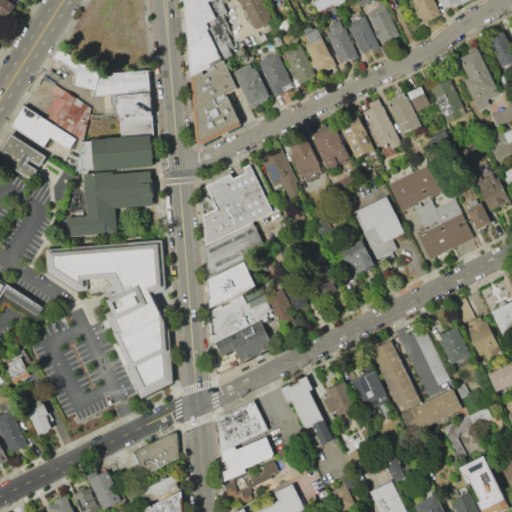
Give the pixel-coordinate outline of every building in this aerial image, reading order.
[(0,12),(0,0),(15,0),(19,2),(9,18),(0,12)] [(185,0),(226,0),(227,1),(222,3),(227,12),(223,14),(229,27),(225,29),(230,39),(225,42),(231,55),(190,74),(185,0)] [(242,0),(263,0),(273,22),(256,30),(242,0)] [(342,0),(318,12),(312,0),(342,0)] [(433,0),(441,14),(425,22),(422,16),(418,18),(415,11),(418,9),(413,0),(433,0)] [(439,0),(458,0),(460,3),(454,6),(453,4),(444,9),(439,0)] [(385,3),(400,33),(383,42),(381,38),(379,39),(375,31),(377,30),(368,14),(377,9),(376,8),(385,3)] [(331,7),(333,13),(326,17),(323,11),(331,7)] [(348,24),(364,15),(380,47),(372,51),(371,48),(362,53),(348,24)] [(290,17),(293,24),(281,30),(278,22),(290,17)] [(341,20),(359,57),(351,61),(350,58),(341,62),(328,35),(332,33),(329,26),(341,20)] [(317,28),(321,36),(309,42),(305,33),(317,28)] [(488,39),(504,32),(511,48),(511,61),(502,67),(488,39)] [(266,34),(268,39),(261,42),(259,37),(266,34)] [(279,36),(282,44),(276,46),(273,39),(279,36)] [(322,38),(336,65),(320,74),(317,67),(314,68),(311,61),(313,59),(306,46),(322,38)] [(300,44),(316,75),(299,83),(296,78),(293,80),(289,72),(293,70),(284,53),(300,44)] [(76,73),(75,85),(95,90),(99,74),(61,49),(56,60),(76,73)] [(478,49),(499,93),(487,99),(489,104),(479,109),(455,61),(478,49)] [(258,61),(278,52),(292,82),(283,87),(285,91),(274,96),(258,61)] [(191,77),(223,60),(237,87),(226,94),(239,123),(206,141),(196,141),(191,77)] [(236,72),(251,65),(253,68),(256,67),(270,98),(252,106),(236,72)] [(94,96),(101,75),(149,71),(150,92),(94,96)] [(431,88),(449,80),(466,114),(448,123),(431,88)] [(56,84),(91,106),(85,139),(49,117),(52,113),(47,110),(57,95),(51,92),(56,84)] [(407,92),(420,86),(429,104),(416,111),(407,92)] [(385,101),(404,92),(420,125),(402,134),(385,101)] [(118,96),(150,93),(152,114),(118,117),(117,104),(118,103),(118,96)] [(362,112),(372,107),(369,103),(379,98),(402,144),(393,148),(390,142),(379,147),(362,112)] [(492,114),(509,106),(508,104),(511,102),(511,119),(498,126),(492,114)] [(12,125),(24,105),(77,138),(70,149),(51,137),(46,146),(12,125)] [(338,120),(356,112),(376,152),(369,155),(368,151),(356,157),(338,120)] [(120,118),(151,115),(153,133),(121,136),(120,118)] [(311,134),(333,123),(350,157),(328,168),(311,134)] [(488,139),(511,128),(511,153),(498,160),(488,139)] [(426,138),(445,129),(448,136),(429,145),(426,138)] [(0,152),(11,134),(40,152),(35,161),(30,158),(26,164),(36,169),(31,178),(0,158),(0,152)] [(155,135),(158,166),(92,171),(92,174),(115,172),(115,174),(154,171),(157,205),(118,209),(120,233),(71,238),(69,218),(91,216),(88,174),(86,153),(88,153),(87,141),(155,135)] [(306,136),(324,172),(306,180),(303,173),(300,174),(290,154),(293,153),(289,145),(306,136)] [(283,150),(303,191),(288,198),(283,186),(276,190),(259,155),(270,150),(272,156),(283,150)] [(389,184),(434,161),(447,187),(402,210),(389,184)] [(249,164),(273,210),(207,244),(204,215),(219,208),(207,186),(231,173),(233,177),(246,171),(244,167),(249,164)] [(503,172),(511,167),(511,181),(508,183),(503,172)] [(364,170),(368,168),(370,172),(375,169),(378,175),(369,180),(364,170)] [(474,179),(494,169),(510,199),(491,209),(474,179)] [(339,191),(356,185),(352,175),(335,181),(339,191)] [(354,212),(386,196),(404,233),(392,239),(397,249),(391,251),(394,256),(380,263),(354,212)] [(455,198),(474,236),(425,261),(403,216),(415,210),(413,207),(421,203),(423,206),(428,204),(426,200),(431,198),(436,208),(455,198)] [(467,209),(481,202),(492,222),(477,230),(467,209)] [(207,244),(254,223),(265,248),(210,275),(207,244)] [(46,249),(164,239),(167,289),(154,296),(169,328),(174,382),(142,399),(127,366),(128,365),(106,315),(111,312),(106,302),(111,300),(106,290),(103,292),(90,293),(88,291),(79,292),(48,272),(46,249)] [(340,250),(362,240),(374,264),(354,273),(349,263),(347,264),(340,250)] [(208,280),(244,262),(254,284),(211,308),(208,280)] [(317,278),(331,271),(337,284),(323,291),(317,278)] [(282,281),(295,275),(308,305),(296,310),(282,281)] [(38,315),(4,293),(9,285),(43,307),(38,315)] [(269,295),(282,289),(290,305),(288,306),(294,319),(282,324),(269,295)] [(214,343),(213,310),(222,305),(222,307),(230,303),(229,301),(243,295),(246,303),(248,302),(251,308),(266,300),(271,309),(267,311),(269,316),(214,343)] [(491,312),(511,301),(511,349),(510,350),(491,312)] [(311,315),(316,313),(321,324),(317,327),(311,315)] [(485,319),(502,352),(482,362),(464,326),(481,318),(482,321),(485,319)] [(216,344),(261,322),(273,345),(241,360),(235,348),(221,355),(216,344)] [(403,336),(424,326),(451,381),(431,391),(403,336)] [(457,326),(471,354),(452,364),(443,344),(445,343),(440,335),(457,326)] [(371,351),(391,341),(421,402),(401,412),(371,351)] [(16,352),(23,348),(26,353),(18,356),(16,352)] [(12,378),(8,370),(12,368),(9,363),(21,357),(25,364),(29,362),(32,369),(12,378)] [(488,374),(511,362),(511,385),(497,393),(488,374)] [(374,369),(386,393),(363,404),(352,380),(374,369)] [(281,389),(307,376),(313,389),(310,391),(323,419),(305,428),(291,399),(287,401),(281,389)] [(345,381),(357,406),(338,416),(335,409),(331,411),(324,397),(328,395),(326,391),(345,381)] [(456,386),(463,383),(469,394),(462,397),(456,386)] [(453,389),(463,409),(411,434),(401,415),(453,389)] [(28,410),(36,407),(34,403),(41,400),(42,404),(44,403),(50,414),(47,415),(53,429),(40,435),(28,410)] [(219,416),(254,401),(269,430),(222,452),(219,416)] [(442,429),(488,407),(493,417),(459,433),(458,437),(466,455),(456,459),(442,429)] [(0,427),(0,414),(12,410),(28,444),(12,452),(0,427)] [(313,425),(324,420),(333,439),(322,444),(313,425)] [(133,451),(145,474),(179,457),(176,430),(133,451)] [(266,437),(274,456),(246,469),(247,471),(229,479),(225,470),(230,468),(224,456),(266,437)] [(0,444),(2,444),(9,459),(0,463),(0,444)] [(278,452),(288,448),(290,452),(280,456),(278,452)] [(349,456),(359,451),(362,458),(352,463),(349,456)] [(384,459),(395,454),(402,469),(391,475),(384,459)] [(130,457),(135,455),(140,465),(135,468),(130,457)] [(484,456),(494,476),(495,475),(502,488),(500,489),(509,507),(499,511),(481,511),(477,502),(480,501),(470,481),(468,483),(460,467),(484,456)] [(511,483),(502,463),(511,458),(511,483)] [(227,486),(230,497),(235,494),(240,504),(252,498),(251,493),(252,490),(251,487),(272,477),(271,474),(279,470),(274,460),(261,466),(264,472),(245,481),(247,487),(238,491),(233,480),(227,483),(227,486)] [(88,476),(97,472),(98,475),(108,470),(122,500),(103,509),(88,476)] [(392,476),(402,471),(406,478),(395,483),(392,476)] [(343,476),(351,472),(357,485),(349,489),(343,476)] [(140,491),(145,502),(178,486),(176,482),(179,481),(176,473),(140,491)] [(380,511),(370,491),(391,481),(406,511),(380,511)] [(233,511),(243,508),(245,511),(253,511),(278,499),(274,492),(292,483),(306,510),(302,511),(233,511)] [(339,511),(329,492),(345,484),(355,505),(341,511),(339,511)] [(82,511),(74,495),(90,486),(101,508),(93,511),(82,511)] [(184,511),(182,491),(142,510),(142,511),(184,511)] [(470,493),(479,511),(457,511),(452,502),(470,493)] [(418,511),(415,505),(436,494),(444,511),(418,511)] [(65,495),(73,511),(48,511),(46,507),(55,503),(54,501),(65,495)]
